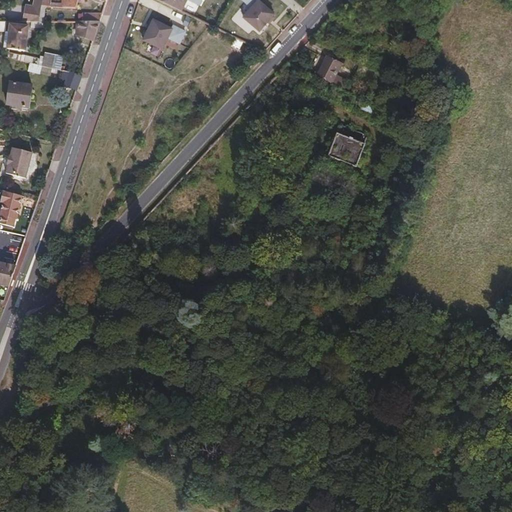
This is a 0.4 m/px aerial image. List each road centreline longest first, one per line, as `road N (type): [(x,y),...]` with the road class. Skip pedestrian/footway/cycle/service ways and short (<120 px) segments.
road 1 (unclassified): [(8,342),(328,0)]
road 2 (track): [(375,511),(299,477),(218,411),(159,394),(39,407),(0,394)]
road 3 (primary): [(8,342),(124,0)]
